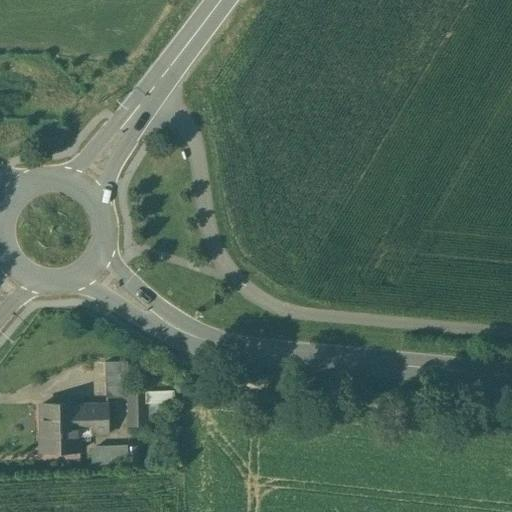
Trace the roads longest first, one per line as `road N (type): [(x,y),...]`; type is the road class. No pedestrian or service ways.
road 1 (residential): [(152,88),(184,122),(208,228),(245,288),(295,311),(511,334)]
road 2 (secondary): [(90,266),(189,334),(244,350),(511,376)]
road 3 (secondary): [(152,88),(81,187)]
